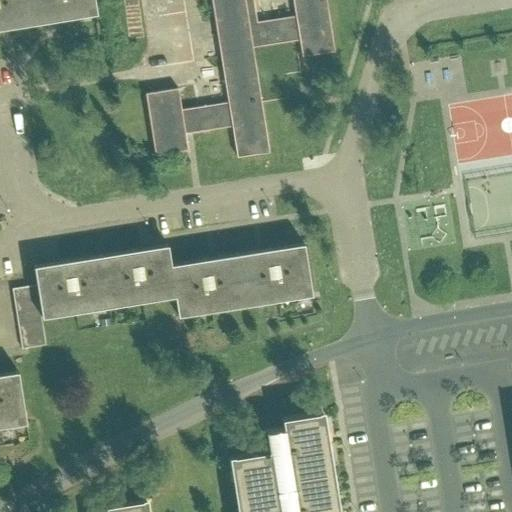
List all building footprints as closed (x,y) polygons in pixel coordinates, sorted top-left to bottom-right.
[(0,0),(0,27),(1,27),(9,26),(28,23),(24,0),(0,0)] [(24,0),(28,23),(55,19),(62,17),(95,12),(93,0),(24,0)] [(210,0),(214,21),(216,36),(219,52),(227,102),(180,109),(176,88),(144,93),(154,154),(186,149),(183,133),(191,132),(231,126),(236,156),(267,151),(251,47),(298,39),(300,55),(332,50),(324,0),(210,0)] [(235,253),(243,304),(277,298),(310,293),(302,242),(262,248),(255,249),(235,253)] [(169,263),(166,244),(150,247),(139,248),(99,255),(107,305),(142,300),(173,295),(174,295),(169,263)] [(210,309),(243,304),(235,253),(214,256),(208,257),(169,263),(174,295),(173,295),(176,315),(210,309)] [(76,310),(107,305),(99,255),(60,261),(32,265),(36,285),(41,316),(76,310)] [(13,301),(37,297),(35,285),(11,289),(13,301)] [(15,312),(39,309),(37,297),(13,301),(15,312)] [(17,324),(41,320),(39,309),(15,312),(17,324)] [(19,336),(43,332),(41,320),(17,324),(19,336)] [(43,332),(19,336),(21,348),(33,346),(45,344),(43,332)] [(0,425),(25,421),(17,370),(0,373),(0,425)] [(229,455),(237,511),(336,511),(320,410),(280,417),(282,426),(264,429),(267,449),(249,452),(229,455)] [(146,511),(145,499),(104,506),(105,511),(146,511)]
